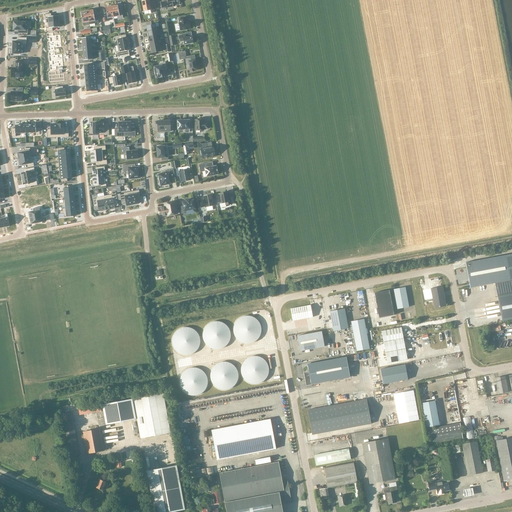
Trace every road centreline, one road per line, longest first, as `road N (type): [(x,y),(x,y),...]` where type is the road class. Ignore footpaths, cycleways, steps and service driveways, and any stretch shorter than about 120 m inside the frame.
road 1 (unclassified): [(327,290),(449,267),(470,373),(511,365)]
road 2 (unclassified): [(314,511),(274,300),(327,290)]
road 3 (residential): [(304,168),(376,154),(347,0)]
road 4 (residential): [(152,210),(87,223),(77,114)]
road 5 (residential): [(194,0),(209,78),(146,89)]
road 6 (residential): [(1,116),(22,234),(0,239)]
road 7 (residential): [(276,64),(321,55),(329,100),(279,108)]
road 8 (residential): [(76,102),(67,5),(94,0)]
road 9 (residential): [(327,290),(304,168)]
